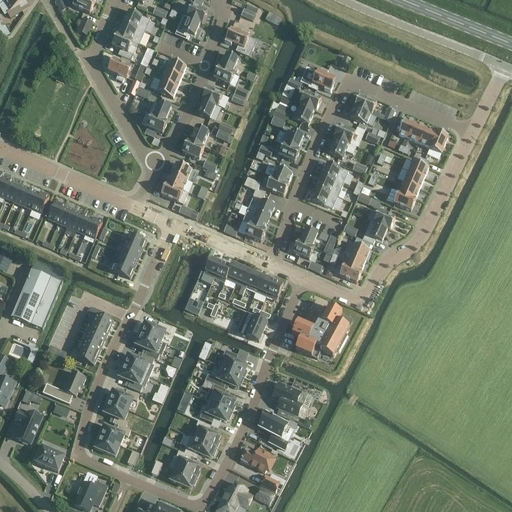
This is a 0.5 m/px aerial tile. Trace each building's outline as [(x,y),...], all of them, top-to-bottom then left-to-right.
[(7,14),(10,19),(22,12),(19,7),(27,2),(25,0),(10,0),(5,3),(0,5),(0,9),(4,16),(7,14)] [(86,0),(75,0),(72,8),(90,15),(95,3),(94,3),(86,0)] [(196,0),(191,7),(187,18),(200,24),(200,25),(202,25),(207,14),(200,11),(203,3),(198,0),(196,0)] [(238,19),(241,7),(232,6),(230,18),(238,19)] [(167,12),(156,7),(153,14),(165,19),(167,12)] [(255,16),(244,10),(241,17),(253,22),(255,16)] [(129,12),(124,23),(146,33),(150,22),(142,18),(129,12)] [(170,19),(175,21),(178,14),(172,12),(170,19)] [(183,17),(175,36),(187,42),(190,36),(195,38),(200,25),(200,24),(187,18),(183,17)] [(118,37),(138,45),(140,46),(145,35),(146,33),(124,23),(118,37)] [(0,38),(10,35),(6,24),(0,26),(0,38)] [(81,26),(78,33),(88,37),(90,30),(81,26)] [(227,38),(225,44),(231,47),(232,45),(238,47),(236,53),(249,59),(256,42),(249,39),(247,38),(249,33),(242,30),(240,35),(231,31),(228,38),(227,38)] [(166,32),(163,40),(171,44),(175,35),(166,32)] [(138,45),(118,37),(117,36),(112,47),(120,51),(118,57),(131,62),(133,56),(128,54),(131,48),(136,50),(138,45)] [(148,50),(141,66),(141,67),(147,69),(154,53),(148,50)] [(221,69),(232,74),(238,61),(226,56),(221,69)] [(339,70),(345,72),(350,61),(344,58),(339,70)] [(120,62),(113,59),(111,65),(112,65),(108,73),(118,77),(116,81),(122,84),(124,80),(126,80),(131,69),(119,64),(120,62)] [(187,69),(170,61),(170,62),(166,71),(182,78),(186,69),(187,69)] [(147,69),(141,67),(135,80),(141,82),(141,83),(147,69)] [(234,75),(232,74),(221,69),(219,68),(214,80),(229,87),(234,75)] [(303,77),(300,84),(303,85),(309,87),(308,89),(317,93),(319,88),(325,90),(324,92),(331,95),(333,89),(332,88),(335,81),(326,77),(328,72),(322,70),(320,74),(318,73),(317,74),(314,82),(303,77)] [(161,82),(178,89),(182,78),(166,71),(161,82)] [(256,75),(249,72),(246,79),(253,82),(256,75)] [(303,85),(291,80),(287,88),(300,93),(303,85)] [(139,89),(141,84),(134,81),(128,95),(135,99),(136,96),(139,89)] [(161,82),(156,93),(173,100),(178,89),(161,82)] [(250,93),(238,88),(235,95),(247,100),(250,93)] [(151,94),(139,89),(136,96),(148,101),(151,94)] [(202,101),(204,102),(216,107),(218,108),(223,97),(207,90),(202,101)] [(301,106),(315,112),(316,113),(321,101),(305,94),(300,105),(301,106)] [(246,101),(234,96),(231,103),(243,108),(246,101)] [(279,109),(287,112),(292,101),(284,97),(279,109)] [(354,109),(355,109),(372,117),(377,105),(359,97),(354,109)] [(216,107),(204,102),(198,116),(198,115),(198,116),(210,121),(216,107)] [(159,105),(154,118),(165,123),(171,110),(171,109),(159,104),(159,105)] [(308,127),(315,112),(301,106),(298,114),(295,112),(292,120),(295,121),(294,121),(308,127)] [(350,119),(350,120),(367,127),(367,126),(373,128),(377,119),(372,117),(355,109),(351,119),(350,119)] [(395,112),(388,109),(383,121),(390,124),(395,112)] [(291,116),(277,110),(274,119),(288,125),(291,116)] [(165,123),(154,118),(152,117),(147,129),(162,135),(167,124),(165,123)] [(286,124),(274,119),(271,126),(283,131),(286,124)] [(409,141),(416,124),(406,120),(398,136),(399,136),(405,139),(409,141)] [(219,132),(231,137),(234,129),(221,124),(219,128),(218,132),(219,132)] [(409,141),(420,145),(427,129),(416,124),(409,141)] [(335,140),(349,146),(350,146),(355,135),(339,127),(334,139),(335,140)] [(196,128),(189,143),(202,149),(209,134),(196,128),(195,128),(196,128)] [(429,150),(430,150),(438,133),(437,132),(436,133),(427,129),(420,145),(430,150),(429,150)] [(284,145),(298,151),(303,138),(304,138),(287,131),(281,145),(284,146),(284,145)] [(228,144),(231,137),(219,132),(216,139),(228,144)] [(380,132),(377,138),(383,140),(386,135),(380,132)] [(438,133),(430,150),(441,155),(449,138),(438,133)] [(380,140),(368,135),(365,142),(377,147),(380,140)] [(157,148),(160,142),(154,139),(152,146),(157,148)] [(407,144),(409,141),(405,139),(399,153),(403,155),(405,149),(407,144)] [(329,155),(342,161),(342,160),(346,153),(353,156),(356,148),(350,146),(349,146),(335,140),(329,155)] [(202,149),(189,143),(187,142),(182,154),(199,161),(204,150),(202,149)] [(300,152),(298,151),(284,145),(284,146),(279,157),(295,164),(300,152)] [(215,154),(222,157),(226,149),(219,146),(215,154)] [(274,152),(262,147),(259,154),(271,159),(274,152)] [(259,155),(257,160),(263,163),(265,157),(259,155)] [(217,167),(206,162),(203,169),(214,174),(217,167)] [(422,166),(418,164),(413,162),(413,163),(409,173),(424,180),(429,170),(430,169),(427,168),(422,166)] [(191,171),(176,164),(175,165),(176,165),(171,175),(187,182),(191,171)] [(348,174),(327,164),(322,176),(344,185),(348,174)] [(367,169),(356,164),(352,172),(364,177),(367,169)] [(269,165),(265,176),(271,178),(272,179),(288,186),(292,176),(293,176),(293,175),(276,168),(269,165)] [(207,171),(205,177),(214,181),(217,176),(207,171)] [(404,184),(420,191),(424,180),(409,173),(404,184)] [(187,182),(171,175),(167,185),(182,191),(187,182)] [(322,176),(316,189),(338,198),(344,185),(322,176)] [(0,198),(4,200),(12,182),(9,181),(3,178),(2,178),(0,184),(0,198)] [(289,186),(288,186),(272,179),(271,178),(266,190),(284,198),(289,186)] [(249,189),(257,192),(260,185),(248,180),(245,187),(249,189)] [(18,185),(12,182),(4,200),(14,204),(21,186),(18,185)] [(400,193),(399,194),(416,201),(416,200),(420,191),(404,184),(400,193)] [(166,185),(161,197),(178,204),(183,206),(189,194),(183,192),(182,192),(167,185),(166,185)] [(14,204),(23,208),(30,191),(25,188),(22,187),(21,186),(14,204)] [(208,191),(202,188),(198,199),(204,202),(208,191)] [(338,198),(316,189),(311,202),(333,211),(338,198)] [(40,195),(40,194),(34,192),(31,190),(31,191),(30,191),(23,208),(32,212),(40,195)] [(253,198),(248,210),(269,219),(275,207),(262,202),(265,196),(256,192),(253,198)] [(416,201),(399,194),(394,205),(411,212),(416,201)] [(43,196),(40,195),(32,212),(42,216),(49,199),(43,196)] [(373,200),(361,195),(357,202),(369,207),(373,200)] [(65,207),(65,208),(65,207),(62,206),(55,203),(48,221),(57,225),(65,207)] [(71,210),(65,208),(65,207),(57,225),(67,229),(74,212),(74,211),(71,210)] [(179,215),(196,222),(199,215),(182,207),(179,215)] [(264,232),(264,231),(269,219),(248,210),(242,223),(249,226),(264,232)] [(76,233),(84,216),(78,213),(75,212),(74,212),(67,229),(76,233)] [(395,220),(379,213),(374,224),(388,230),(390,231),(395,220)] [(84,216),(76,233),(85,237),(93,220),(87,217),(84,216)] [(93,220),(85,237),(95,241),(102,224),(96,221),(93,220)] [(374,224),(371,222),(362,242),(373,246),(375,241),(382,244),(382,243),(388,230),(374,224)] [(227,225),(224,233),(235,237),(238,230),(227,225)] [(266,232),(264,231),(264,232),(249,226),(245,237),(261,243),(265,233),(266,232)] [(359,231),(347,226),(344,234),(355,239),(359,231)] [(300,244),(312,249),(317,235),(318,235),(306,230),(300,244)] [(129,235),(125,244),(142,252),(143,252),(144,249),(147,242),(129,235)] [(337,240),(331,237),(323,254),(333,258),(335,252),(332,250),(337,240)] [(349,255),(366,262),(370,253),(370,252),(361,248),(364,243),(356,240),(354,245),(349,243),(345,254),(349,255)] [(314,250),(312,249),(300,244),(298,243),(293,254),(309,261),(314,250)] [(121,254),(138,261),(139,261),(140,258),(142,252),(125,244),(121,254)] [(0,271),(8,275),(15,257),(0,251),(0,271)] [(138,262),(138,261),(121,254),(117,263),(134,271),(137,265),(138,262)] [(349,255),(345,266),(361,273),(366,262),(349,255)] [(204,276),(201,282),(212,286),(214,281),(221,264),(211,260),(204,276)] [(134,271),(117,263),(112,273),(130,281),(133,274),(134,271)] [(323,268),(311,263),(308,270),(320,275),(323,268)] [(231,269),(231,268),(221,264),(214,281),(224,285),(226,282),(226,281),(231,269)] [(35,272),(65,284),(68,277),(38,265),(35,272)] [(232,265),(231,268),(231,269),(226,281),(226,282),(236,286),(243,269),(232,265)] [(361,273),(345,266),(344,265),(339,277),(357,285),(362,273),(361,273)] [(243,269),(236,286),(246,290),(253,274),(243,269)] [(32,272),(12,319),(43,332),(63,285),(32,272)] [(246,290),(256,295),(263,278),(253,274),(246,290)] [(256,295),(266,299),(273,282),(263,278),(256,295)] [(273,282),(266,299),(276,303),(283,287),(273,282)] [(342,314),(329,308),(317,330),(298,322),(293,336),(301,339),(296,351),(317,360),(321,351),(333,358),(337,351),(339,352),(347,337),(345,335),(349,329),(337,322),(342,314)] [(260,312),(258,316),(269,321),(270,317),(260,312)] [(246,313),(241,324),(263,333),(267,323),(246,313)] [(97,315),(93,324),(110,332),(114,323),(97,315)] [(93,324),(89,333),(106,341),(110,332),(93,324)] [(138,334),(161,344),(165,334),(169,335),(171,329),(159,324),(157,329),(153,328),(145,324),(143,329),(141,328),(139,334),(138,334)] [(241,324),(237,334),(259,344),(263,333),(241,324)] [(89,333),(85,342),(102,350),(106,341),(89,333)] [(137,342),(135,346),(147,351),(145,356),(150,358),(149,359),(154,361),(157,362),(159,357),(161,357),(166,346),(161,344),(138,334),(138,335),(136,341),(137,342)] [(85,342),(81,351),(98,358),(102,350),(85,342)] [(205,343),(198,359),(205,362),(212,346),(205,343)] [(81,351),(76,360),(94,367),(98,358),(81,351)] [(226,360),(222,370),(244,379),(244,380),(244,379),(247,373),(245,372),(247,368),(235,363),(238,357),(225,352),(223,358),(226,360)] [(121,366),(150,378),(154,367),(152,367),(154,361),(149,359),(150,358),(145,356),(142,355),(140,361),(128,356),(126,360),(125,360),(122,366),(121,366)] [(0,358),(0,370),(7,374),(13,363),(1,356),(0,358)] [(121,374),(119,378),(130,383),(128,389),(140,394),(142,389),(143,388),(145,389),(150,378),(121,366),(121,367),(122,367),(119,373),(121,374)] [(205,382),(214,386),(224,390),(226,385),(237,390),(239,385),(241,386),(244,379),(222,370),(218,380),(208,376),(205,382)] [(43,394),(70,406),(73,397),(76,398),(82,385),(84,386),(86,380),(84,379),(85,378),(73,373),(68,383),(67,382),(64,388),(66,389),(64,393),(47,385),(43,394)] [(0,407),(5,409),(14,387),(9,384),(9,383),(2,379),(1,381),(0,380),(0,407)] [(279,384),(272,400),(280,403),(277,410),(297,418),(303,406),(308,408),(312,398),(302,394),(279,384)] [(209,393),(205,402),(210,404),(233,414),(235,407),(234,406),(235,402),(224,397),(226,392),(224,390),(214,386),(212,392),(210,391),(209,393)] [(106,402),(128,412),(133,401),(137,402),(139,397),(127,392),(125,397),(113,392),(111,396),(109,396),(106,402)] [(27,393),(22,403),(30,406),(34,396),(27,393)] [(155,395),(152,402),(161,406),(164,399),(157,396),(155,395)] [(105,410),(103,414),(115,419),(113,425),(118,427),(121,428),(125,430),(127,424),(124,423),(128,412),(106,402),(106,403),(103,409),(105,410)] [(202,413),(200,419),(212,425),(214,419),(226,424),(228,420),(230,421),(232,414),(233,414),(210,404),(206,415),(202,413)] [(56,407),(54,416),(79,422),(81,412),(56,407)] [(23,444),(28,446),(28,445),(31,446),(42,419),(29,414),(28,415),(21,412),(15,425),(23,428),(18,440),(23,442),(23,444)] [(272,416),(272,417),(265,414),(261,421),(263,422),(260,428),(274,435),(270,443),(286,451),(289,444),(288,444),(291,438),(284,435),(289,426),(274,418),(275,418),(272,416)] [(200,429),(195,440),(217,450),(217,449),(220,443),(218,442),(220,438),(208,433),(210,427),(198,422),(196,428),(200,429)] [(97,437),(97,438),(120,447),(124,436),(128,438),(130,432),(125,430),(121,428),(118,427),(116,433),(104,428),(102,432),(100,431),(98,437),(97,437)] [(97,445),(95,450),(115,458),(120,447),(97,438),(95,444),(97,445)] [(186,450),(184,455),(190,458),(196,460),(198,455),(210,460),(212,456),(214,456),(217,450),(195,440),(189,438),(185,449),(186,450)] [(44,448),(43,448),(42,449),(43,449),(36,463),(36,464),(37,465),(37,464),(58,473),(59,474),(59,473),(58,473),(65,459),(65,458),(64,457),(64,458),(43,449),(44,448)] [(250,467),(264,474),(264,475),(265,475),(273,459),(273,458),(272,458),(259,451),(258,451),(255,456),(247,452),(248,452),(247,451),(241,462),(242,462),(250,466),(250,467)] [(133,452),(127,465),(134,468),(139,455),(133,452)] [(174,457),(169,468),(175,471),(197,481),(198,480),(197,480),(200,474),(198,473),(200,469),(188,463),(190,458),(184,455),(178,453),(176,458),(174,457)] [(156,463),(151,475),(158,478),(163,465),(156,463)] [(175,471),(170,482),(190,491),(192,486),(194,487),(197,481),(175,471)] [(270,479),(265,477),(261,486),(275,494),(277,490),(273,488),(278,479),(272,476),(270,479)] [(94,488),(84,484),(74,507),(86,511),(90,511),(93,506),(99,509),(108,488),(96,483),(94,488)] [(228,490),(216,511),(245,511),(249,506),(254,497),(247,494),(248,491),(236,484),(232,492),(228,490)] [(269,506),(275,496),(261,488),(255,499),(269,506)]
